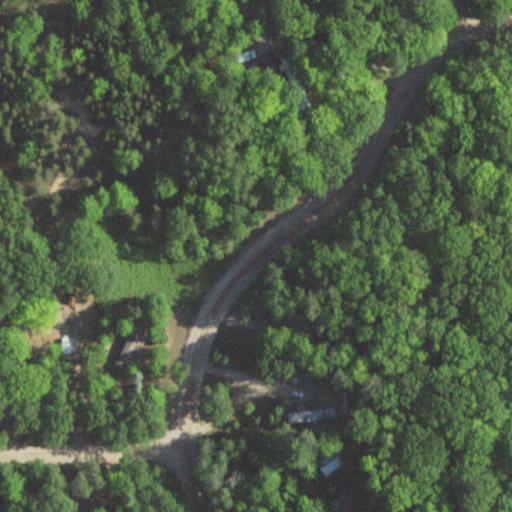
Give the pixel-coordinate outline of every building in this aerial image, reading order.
[(236,48),(239,62),(257,58),(253,44),(236,48)] [(293,94),(289,96),(294,113),(313,107),(295,52),(280,57),(293,94)] [(146,326),(136,321),(115,365),(125,370),(146,326)] [(71,324),(61,324),(61,363),(71,363),(71,324)] [(288,411),(288,421),(336,417),(335,406),(288,411)] [(349,459),(338,443),(314,460),(325,475),(349,459)] [(464,509),(459,463),(449,464),(454,510),(464,509)] [(337,511),(350,511),(351,488),(338,488),(337,511)]
